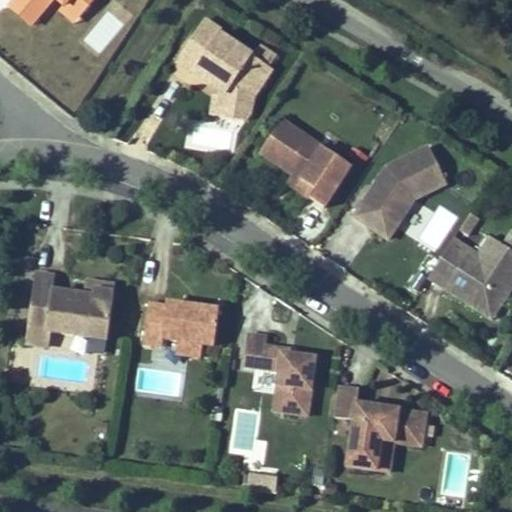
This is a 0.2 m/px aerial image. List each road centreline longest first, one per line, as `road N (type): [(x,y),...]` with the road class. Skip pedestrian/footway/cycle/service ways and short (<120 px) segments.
road 1 (residential): [(511,405),(216,209),(75,153)]
road 2 (residential): [(350,0),(511,97)]
